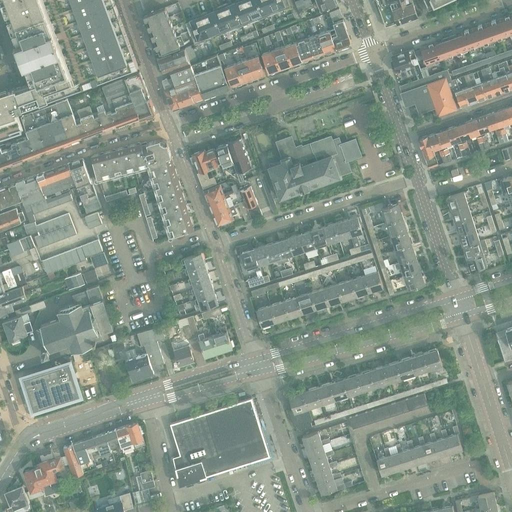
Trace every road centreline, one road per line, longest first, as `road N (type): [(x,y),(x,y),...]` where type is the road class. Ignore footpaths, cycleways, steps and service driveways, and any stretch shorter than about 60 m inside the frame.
road 1 (tertiary): [(458,296),(256,359)]
road 2 (tertiary): [(261,372),(464,316)]
road 3 (residential): [(216,243),(416,178)]
road 4 (residential): [(0,175),(169,122)]
road 5 (residential): [(511,467),(464,316)]
road 6 (residential): [(307,511),(261,372)]
road 7 (residential): [(373,51),(510,0)]
road 8 (tertiary): [(143,395),(32,433),(21,446)]
road 9 (residential): [(378,494),(359,429),(422,411)]
road 10 (tertiary): [(21,446),(145,403)]
road 11 (residential): [(256,359),(216,243)]
road 12 (tertiary): [(145,403),(261,372)]
